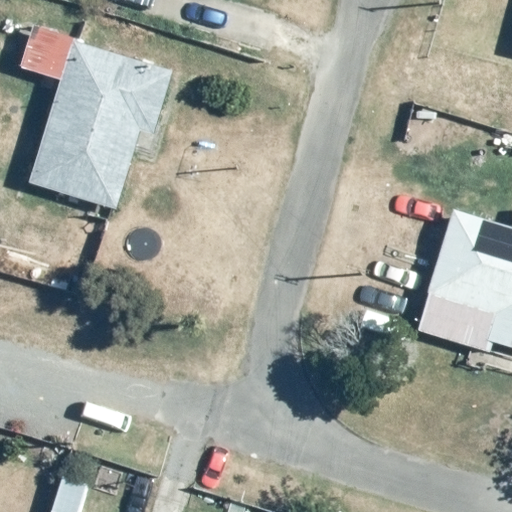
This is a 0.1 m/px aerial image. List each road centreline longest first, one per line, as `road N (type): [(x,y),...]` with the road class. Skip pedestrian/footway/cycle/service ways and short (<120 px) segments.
road 1 (residential): [(330,0),(207,412)]
road 2 (residential): [(207,412),(511,507)]
road 3 (residential): [(0,353),(207,412)]
